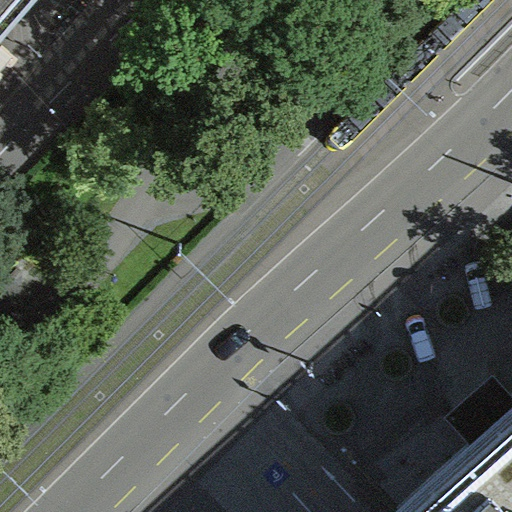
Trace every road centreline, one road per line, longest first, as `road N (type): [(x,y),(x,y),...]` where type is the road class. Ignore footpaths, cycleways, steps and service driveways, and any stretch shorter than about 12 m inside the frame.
road 1 (secondary): [(76,511),(511,89)]
road 2 (secondary): [(137,0),(0,143)]
